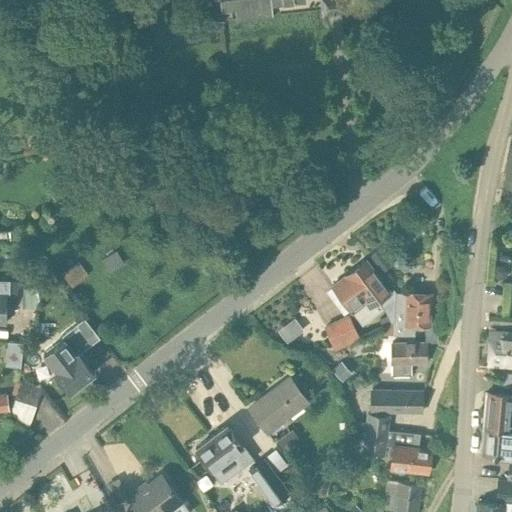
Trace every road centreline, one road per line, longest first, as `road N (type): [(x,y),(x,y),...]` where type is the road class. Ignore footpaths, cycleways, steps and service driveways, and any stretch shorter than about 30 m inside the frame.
road 1 (tertiary): [(0,488),(404,175)]
road 2 (unclassified): [(455,511),(480,214),(511,87)]
road 3 (tertiary): [(511,36),(404,175)]
